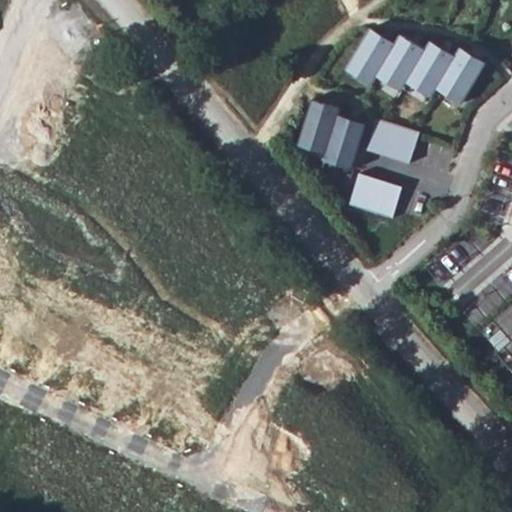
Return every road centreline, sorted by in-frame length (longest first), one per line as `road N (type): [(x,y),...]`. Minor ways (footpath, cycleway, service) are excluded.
road 1 (unclassified): [(114,0),(369,287)]
road 2 (residential): [(212,482),(272,355),(369,287)]
road 3 (residential): [(369,287),(455,211),(482,119),(511,93)]
road 4 (residential): [(212,482),(0,382)]
road 5 (unclassified): [(369,287),(511,452)]
